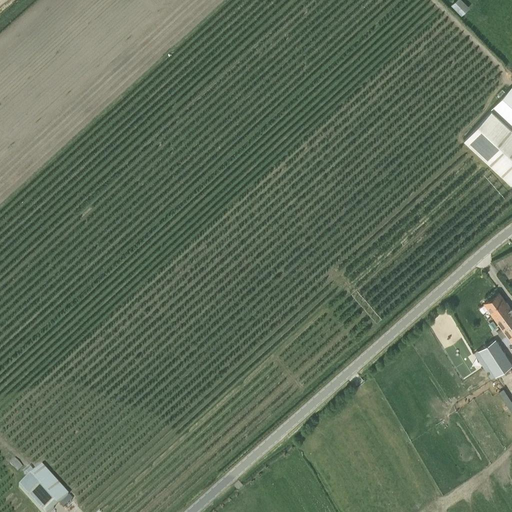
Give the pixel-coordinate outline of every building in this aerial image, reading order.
[(461,15),(468,7),(461,0),(456,0),(451,6),(461,15)] [(491,109),(463,138),(510,183),(511,180),(511,84),(511,85),(502,95),(490,108),(491,109)] [(506,302),(498,292),(483,303),(490,313),(489,313),(511,342),(511,341),(511,310),(506,302)] [(494,339),(477,350),(494,376),(511,365),(494,339)] [(17,472),(22,468),(14,459),(9,464),(17,472)] [(41,511),(50,511),(68,497),(42,466),(19,486),(41,511)]
